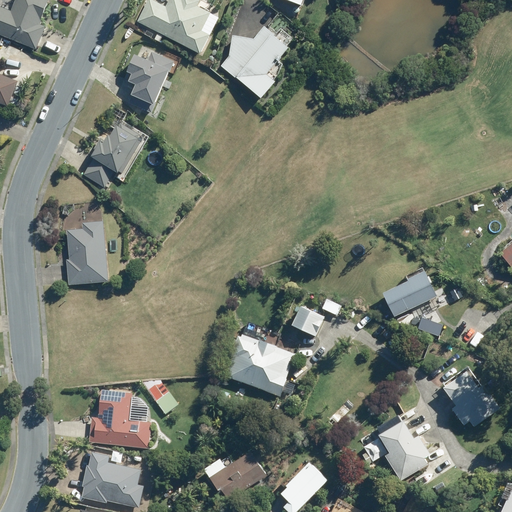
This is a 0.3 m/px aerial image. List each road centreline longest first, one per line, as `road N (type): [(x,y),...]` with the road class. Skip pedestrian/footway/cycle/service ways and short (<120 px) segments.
road 1 (residential): [(106,0),(18,207),(34,431),(16,511)]
road 2 (residential): [(511,465),(463,457),(412,370)]
